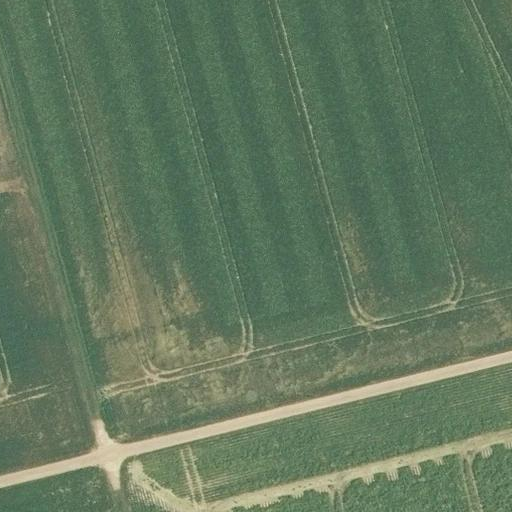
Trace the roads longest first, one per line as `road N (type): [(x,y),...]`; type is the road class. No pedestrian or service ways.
road 1 (track): [(511,357),(0,480)]
road 2 (track): [(0,64),(98,455)]
